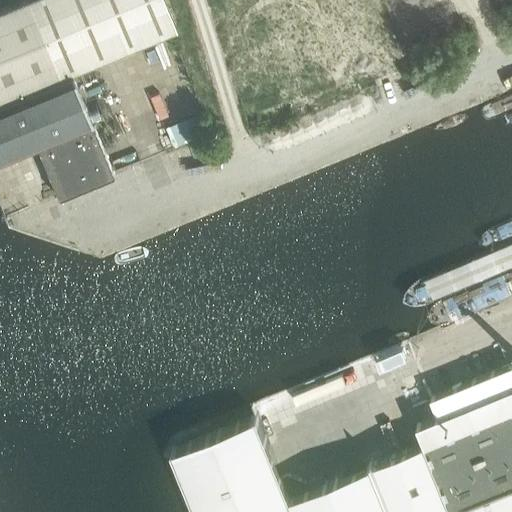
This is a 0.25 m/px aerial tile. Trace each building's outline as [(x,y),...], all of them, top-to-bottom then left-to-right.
[(58,78),(60,77),(28,0),(19,0),(0,8),(0,101),(2,101),(14,96),(16,95),(28,90),(30,89),(42,84),(44,83),(56,79),(56,78),(58,77),(58,78)] [(28,0),(60,77),(70,73),(70,72),(72,71),(72,70),(175,26),(164,0),(28,0)] [(0,158),(6,156),(9,155),(20,150),(20,151),(23,150),(23,149),(34,144),(34,145),(37,144),(36,143),(48,138),(48,139),(51,138),(51,137),(62,133),(65,132),(76,127),(79,126),(90,121),(93,120),(92,118),(91,118),(88,110),(76,82),(73,74),(72,71),(70,72),(70,73),(60,77),(58,78),(58,77),(56,78),(56,79),(44,83),(42,84),(30,89),(28,90),(16,95),(14,96),(2,101),(0,101),(0,158)] [(37,144),(58,196),(114,172),(93,120),(90,121),(79,126),(76,127),(65,132),(62,133),(51,137),(51,138),(48,139),(48,138),(36,143),(37,144)] [(422,304),(511,267),(511,241),(413,282),(409,285),(405,289),(402,294),(402,300),(406,304),(412,306),(417,306),(422,304)] [(449,321),(511,294),(511,268),(440,299),(435,301),(431,305),(428,310),(428,316),(433,320),(438,323),(444,323),(449,321)] [(403,344),(381,354),(385,365),(408,355),(403,344)] [(511,511),(511,361),(434,394),(432,395),(439,413),(418,421),(426,440),(325,481),(322,474),(306,481),(288,473),(283,476),(257,413),(173,448),(198,511),(511,511)]
